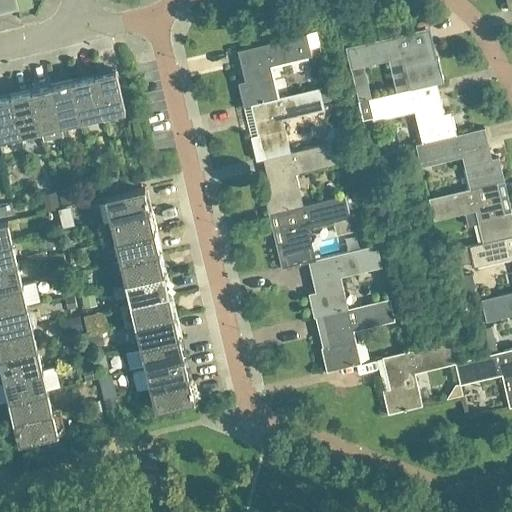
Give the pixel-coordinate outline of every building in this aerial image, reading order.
[(18,10),(15,0),(2,0),(6,13),(18,10)] [(436,53),(430,54),(424,29),(353,46),(358,68),(399,58),(407,90),(437,83),(437,85),(443,83),(436,53)] [(316,32),(305,35),(308,49),(317,47),(319,46),(316,32)] [(236,51),(244,81),(236,83),(242,108),(249,106),(276,99),(268,66),(310,56),(308,49),(305,35),(236,51)] [(125,112),(115,70),(114,71),(114,72),(94,77),(94,75),(93,75),(103,116),(104,116),(103,115),(123,110),(123,112),(125,112)] [(103,116),(93,75),(92,76),(93,77),(73,82),(73,80),(72,80),(82,122),(83,121),(82,120),(102,115),(102,117),(103,116)] [(82,122),(72,80),(71,81),(72,82),(52,87),(52,85),(51,86),(51,87),(60,125),(60,126),(60,127),(62,126),(62,125),(81,120),(81,122),(82,122)] [(450,112),(444,114),(437,85),(437,83),(407,90),(366,99),(371,122),(413,112),(420,144),(455,136),(450,112)] [(30,92),(40,131),(42,140),(62,136),(60,127),(60,126),(60,125),(51,87),(31,92),(30,92)] [(250,138),(255,162),(262,160),(262,159),(288,153),(288,152),(281,121),(323,111),(318,89),(276,99),(249,106),(256,136),(250,138)] [(40,131),(30,92),(31,92),(30,90),(29,91),(29,92),(10,97),(9,95),(8,96),(9,97),(18,135),(18,137),(19,136),(19,135),(39,130),(39,132),(40,131)] [(9,97),(0,98),(0,139),(18,135),(9,97)] [(331,110),(329,114),(332,125),(339,130),(333,104),(330,105),(331,110)] [(469,190),(504,182),(498,158),(491,160),(484,129),(455,136),(420,144),(414,146),(419,167),(461,157),(469,190)] [(294,174),(336,164),(331,142),(288,152),(288,153),(262,159),(262,160),(269,190),(262,192),(268,215),(274,214),(274,213),(301,207),(301,206),(294,174)] [(119,186),(117,174),(97,179),(100,190),(119,186)] [(481,244),(511,235),(511,217),(504,182),(469,190),(427,200),(432,222),(465,214),(467,226),(477,224),(481,244)] [(69,188),(57,191),(61,205),(73,202),(69,188)] [(148,210),(143,190),(145,190),(144,188),(95,200),(101,222),(149,210),(149,209),(148,210)] [(55,192),(42,195),(45,210),(58,207),(55,192)] [(314,260),(306,229),(349,219),(343,196),(301,206),(301,207),(274,213),(274,214),(282,243),(275,245),(281,269),(307,263),(307,262),(314,260)] [(70,206),(57,209),(62,227),(74,225),(70,206)] [(153,231),(148,211),(150,211),(149,210),(101,222),(106,243),(113,241),(154,231),(153,231)] [(11,242),(6,222),(7,222),(7,220),(0,221),(0,244),(12,242),(12,241),(11,242)] [(75,245),(71,228),(60,231),(64,247),(75,245)] [(158,252),(153,232),(155,232),(154,231),(113,241),(113,242),(115,242),(119,261),(118,261),(118,262),(159,253),(159,251),(158,252)] [(58,232),(47,234),(50,248),(61,245),(58,232)] [(511,235),(481,244),(467,247),(473,269),(511,259),(511,235)] [(0,267),(16,263),(11,243),(13,243),(12,242),(0,244),(0,267)] [(347,309),(340,278),(381,268),(375,245),(314,260),(307,262),(307,263),(314,293),(308,294),(313,318),(320,317),(320,316),(347,309)] [(163,273),(158,253),(159,253),(118,262),(118,263),(120,263),(124,282),(123,282),(123,284),(125,283),(163,274),(164,274),(164,272),(163,273)] [(21,284),(16,264),(17,264),(17,263),(16,263),(0,267),(0,289),(22,284),(21,284)] [(168,294),(163,274),(125,283),(129,303),(128,303),(128,304),(169,295),(169,294),(168,294)] [(26,305),(21,286),(23,285),(22,284),(0,289),(0,311),(28,305),(27,304),(26,305)] [(511,292),(480,300),(486,323),(511,316),(511,292)] [(74,294),(65,297),(67,307),(77,305),(74,294)] [(93,294),(80,297),(83,310),(96,307),(93,294)] [(173,316),(168,296),(170,296),(169,295),(128,304),(120,306),(125,327),(133,325),(173,316)] [(388,299),(347,309),(320,316),(320,317),(327,347),(320,349),(326,372),(361,364),(353,331),(394,321),(388,299)] [(31,326),(26,307),(28,306),(28,305),(0,311),(0,334),(32,326),(31,326)] [(178,337),(173,318),(175,317),(174,316),(173,316),(133,325),(133,327),(135,327),(139,346),(140,346),(178,337)] [(77,317),(58,321),(62,335),(80,330),(77,317)] [(0,356),(36,348),(31,328),(33,328),(32,326),(0,334),(0,356)] [(101,332),(87,335),(90,346),(104,343),(101,332)] [(183,358),(178,339),(180,338),(179,337),(178,337),(140,346),(139,346),(138,346),(139,348),(140,348),(144,367),(145,368),(184,358),(183,358)] [(455,363),(450,341),(380,358),(388,389),(382,390),(388,414),(422,406),(415,374),(454,365),(455,363)] [(41,369),(41,368),(37,349),(38,349),(38,347),(36,348),(0,356),(0,366),(3,378),(41,369)] [(511,349),(455,363),(454,365),(459,386),(501,376),(509,409),(511,407),(511,349)] [(104,354),(92,357),(94,368),(107,365),(104,354)] [(188,379),(183,360),(185,359),(184,358),(145,368),(144,367),(143,367),(144,369),(145,369),(149,388),(148,388),(148,389),(189,379),(188,379)] [(88,359),(75,362),(78,374),(91,370),(88,359)] [(46,390),(42,370),(43,370),(43,368),(41,368),(41,369),(3,378),(1,378),(2,380),(3,380),(8,399),(46,390)] [(104,398),(115,396),(110,375),(99,378),(104,398)] [(193,400),(188,381),(190,380),(189,379),(148,389),(148,390),(150,390),(154,409),(153,409),(153,411),(195,401),(194,400),(193,400)] [(51,411),(47,391),(48,391),(48,389),(46,390),(8,399),(6,399),(7,401),(8,400),(13,420),(53,411),(53,410),(51,411)] [(104,399),(106,408),(116,406),(114,397),(104,399)] [(99,401),(86,404),(90,420),(103,417),(99,401)] [(53,411),(13,420),(11,421),(12,422),(13,422),(18,441),(16,441),(17,442),(64,431),(59,409),(53,411)]
